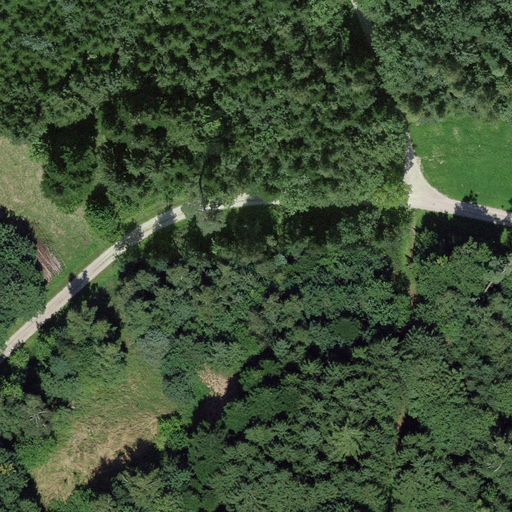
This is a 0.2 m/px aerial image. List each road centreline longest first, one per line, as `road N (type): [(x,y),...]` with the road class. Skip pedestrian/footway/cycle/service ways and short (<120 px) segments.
road 1 (track): [(511,222),(386,200),(241,202),(191,212),(114,254),(0,360)]
road 2 (track): [(426,205),(358,0)]
